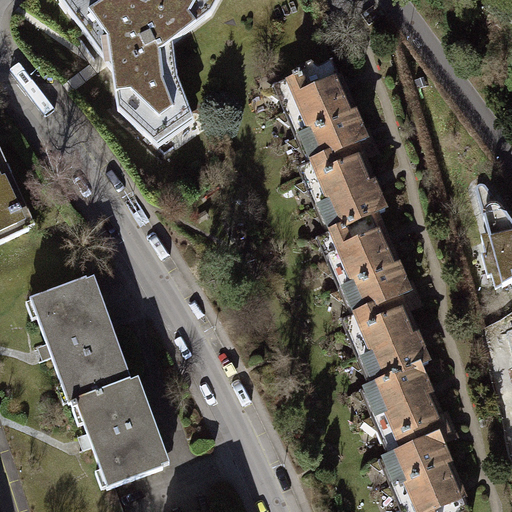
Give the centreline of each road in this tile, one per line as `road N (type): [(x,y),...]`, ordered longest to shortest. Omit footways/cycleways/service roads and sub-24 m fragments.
road 1 (residential): [(0,64),(83,169),(181,321),(274,511)]
road 2 (residential): [(395,0),(511,157)]
